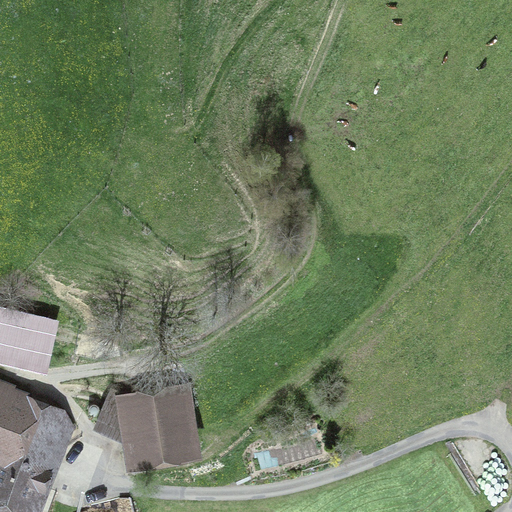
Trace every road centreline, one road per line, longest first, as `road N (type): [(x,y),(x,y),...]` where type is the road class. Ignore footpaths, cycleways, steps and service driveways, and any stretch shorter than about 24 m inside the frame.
road 1 (track): [(37,378),(205,334),(293,271),(312,226),(293,159),(295,118),(339,0)]
road 2 (track): [(511,443),(494,429),(453,429),(334,473),(251,492),(146,491),(73,468)]
road 3 (track): [(161,0),(150,113),(174,137),(195,127),(246,31),(277,0)]
road 4 (track): [(0,366),(37,378),(78,412),(83,432),(73,468)]
